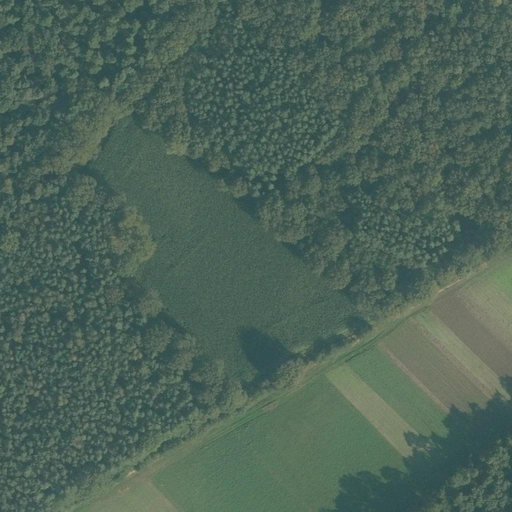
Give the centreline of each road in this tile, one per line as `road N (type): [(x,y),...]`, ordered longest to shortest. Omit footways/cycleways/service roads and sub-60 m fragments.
road 1 (track): [(511,248),(391,316),(270,370),(223,408),(46,511)]
road 2 (track): [(240,0),(511,234)]
road 3 (track): [(0,238),(97,149),(122,92),(189,0)]
